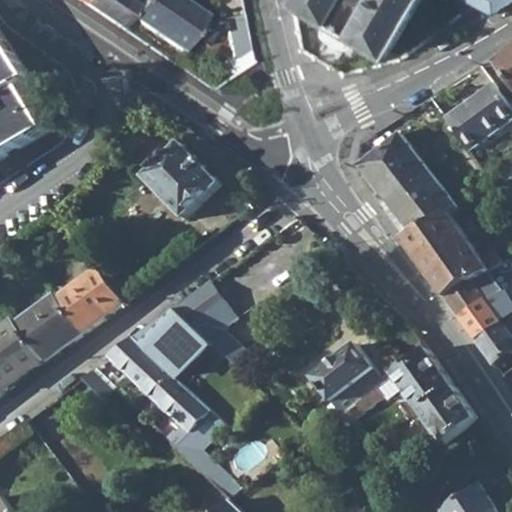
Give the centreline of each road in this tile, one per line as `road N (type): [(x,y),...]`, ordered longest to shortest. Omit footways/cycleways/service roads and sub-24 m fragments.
road 1 (residential): [(0,428),(326,178)]
road 2 (secondary): [(326,178),(511,417)]
road 3 (residential): [(309,130),(511,29)]
road 4 (residential): [(107,54),(258,140),(309,130)]
road 5 (residential): [(107,54),(89,144),(0,215)]
road 6 (secondary): [(309,130),(267,0)]
